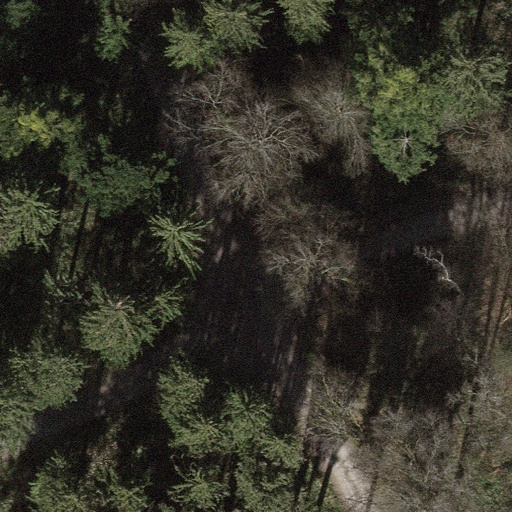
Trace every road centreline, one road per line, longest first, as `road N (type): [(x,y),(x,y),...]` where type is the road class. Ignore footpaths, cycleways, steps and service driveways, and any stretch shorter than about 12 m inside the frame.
road 1 (track): [(251,331),(122,0)]
road 2 (track): [(251,331),(327,262),(387,231),(511,201)]
road 3 (track): [(0,428),(251,331)]
road 4 (track): [(360,511),(251,331)]
